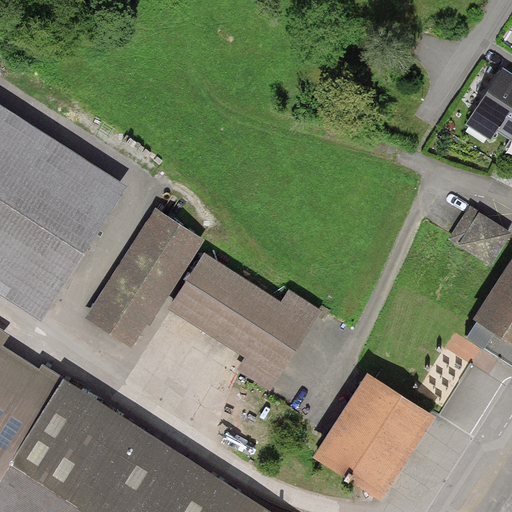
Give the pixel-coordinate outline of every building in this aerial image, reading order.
[(511,78),(501,72),(476,112),(511,134),(511,78)] [(127,184),(0,103),(0,293),(46,323),(127,184)] [(160,175),(171,150),(117,125),(106,150),(160,175)] [(204,240),(158,210),(89,321),(131,349),(204,240)] [(506,241),(466,217),(448,247),(487,271),(506,241)] [(282,307),(204,258),(173,308),(248,355),(239,368),(270,388),(319,311),(291,293),(282,307)] [(511,272),(474,332),(511,356),(511,272)] [(0,511),(267,511),(57,379),(59,376),(40,364),(35,371),(0,348),(0,342),(6,333),(0,329),(0,511)] [(431,414),(373,379),(318,471),(377,505),(431,414)]
